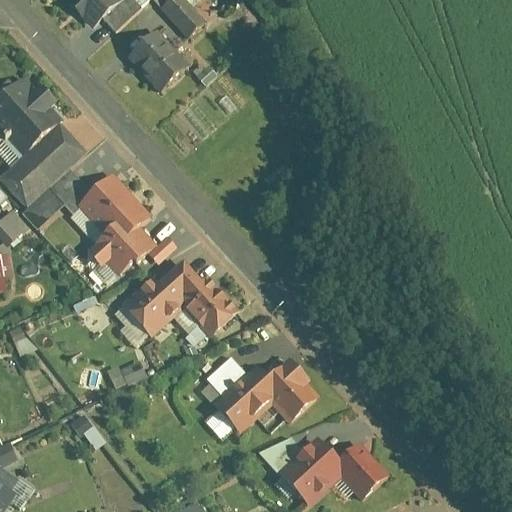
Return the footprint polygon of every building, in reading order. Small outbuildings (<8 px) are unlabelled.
[(127,0),(70,0),(96,28),(108,18),(127,0)] [(127,0),(108,18),(121,32),(143,12),(131,0),(127,0)] [(210,25),(186,0),(176,0),(167,9),(194,39),(210,25)] [(195,67),(164,33),(135,60),(166,93),(195,67)] [(29,83),(0,108),(0,124),(30,158),(67,126),(54,112),(62,105),(46,86),(38,93),(29,83)] [(30,158),(6,179),(31,208),(54,188),(75,169),(92,154),(67,126),(30,158)] [(75,169),(54,188),(70,206),(77,214),(85,206),(98,195),(75,169)] [(161,243),(146,227),(157,217),(119,176),(98,195),(85,206),(113,237),(97,252),(110,267),(113,264),(124,277),(161,243)] [(27,212),(44,230),(70,206),(54,188),(31,208),(27,212)] [(20,213),(0,230),(0,234),(15,251),(36,232),(20,213)] [(160,268),(184,247),(174,235),(150,257),(160,268)] [(14,252),(0,253),(0,294),(9,293),(7,279),(18,277),(14,252)] [(217,340),(243,316),(192,261),(165,286),(159,279),(128,308),(158,339),(189,310),(217,340)] [(227,398),(252,374),(236,358),(212,381),(227,398)] [(297,425),(325,398),(314,386),(317,383),(296,360),(277,379),(263,364),(252,374),(227,398),(218,406),(247,437),(279,406),(297,425)] [(108,375),(114,393),(146,381),(140,364),(108,375)] [(0,434),(8,431),(0,412),(0,434)] [(95,454),(105,446),(92,430),(83,438),(95,454)] [(368,503),(396,477),(366,444),(347,462),(324,437),(284,474),(315,508),(347,479),(368,503)] [(0,451),(0,470),(23,461),(16,445),(0,451)] [(273,446),(261,459),(268,466),(281,454),(273,446)] [(0,511),(10,511),(20,498),(0,485),(0,511)]
